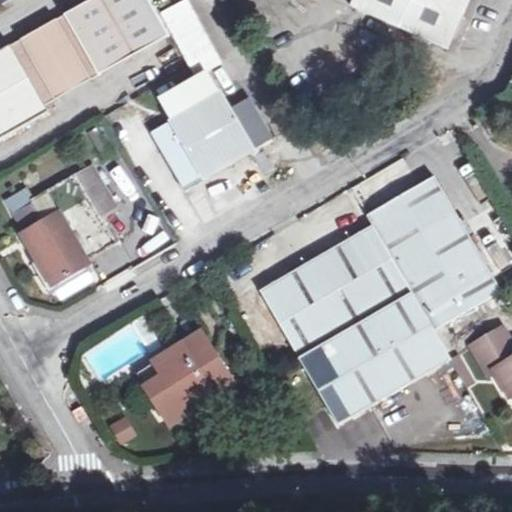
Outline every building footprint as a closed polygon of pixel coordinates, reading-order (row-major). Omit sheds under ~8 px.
[(149,0),(95,0),(67,16),(99,76),(170,36),(149,0)] [(355,0),(353,5),(450,47),(470,0),(355,0)] [(67,16),(13,46),(46,106),(99,76),(67,16)] [(13,46),(0,53),(0,141),(50,113),(46,106),(13,46)] [(151,133),(186,191),(253,151),(206,72),(161,99),(174,120),(151,133)] [(117,207),(93,167),(79,176),(76,174),(32,199),(34,202),(44,221),(24,232),(22,234),(54,284),(91,264),(89,260),(118,243),(103,218),(117,207)] [(414,296),(435,330),(502,291),(435,177),(369,217),(374,226),(414,296)] [(44,221),(34,202),(14,213),(24,232),(44,221)] [(374,226),(262,291),(302,360),(414,296),(374,226)] [(414,296),(302,360),(340,426),(452,360),(435,330),(414,296)] [(511,345),(503,332),(473,350),(490,376),(496,373),(511,398),(511,397),(511,345)] [(202,334),(158,363),(167,378),(149,390),(172,426),(189,415),(186,410),(232,380),(202,334)] [(139,374),(149,390),(167,378),(158,363),(139,374)] [(121,447),(139,437),(128,418),(111,427),(121,447)]
